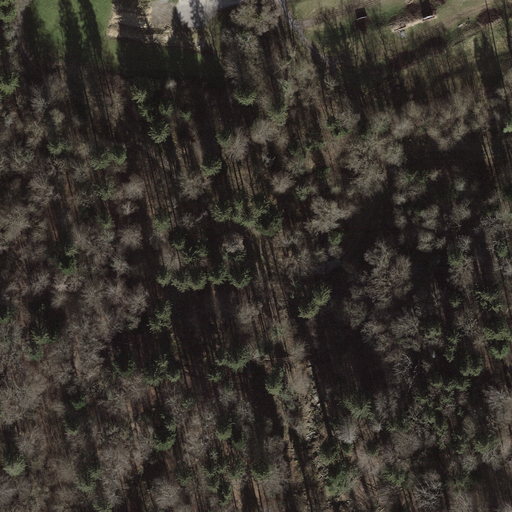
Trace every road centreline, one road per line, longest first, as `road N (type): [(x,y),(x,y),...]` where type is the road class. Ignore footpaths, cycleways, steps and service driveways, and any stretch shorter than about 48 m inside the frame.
road 1 (track): [(511,144),(416,152),(392,164),(347,257),(305,270),(262,246),(85,95),(40,72),(22,47),(24,0)]
road 2 (track): [(282,0),(292,25),(343,87),(368,97)]
